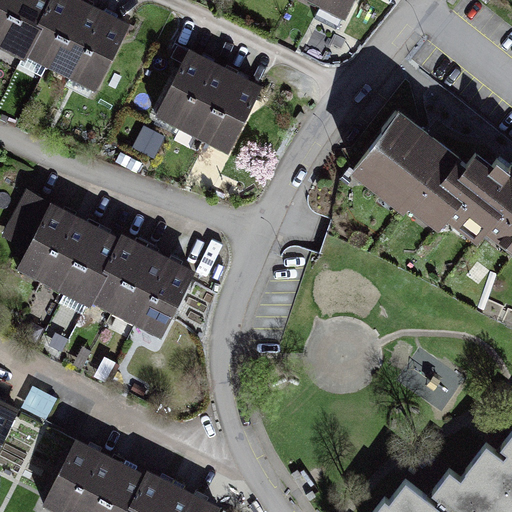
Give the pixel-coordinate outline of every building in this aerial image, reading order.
[(0,0),(0,43),(25,56),(27,52),(96,87),(130,20),(91,0),(0,0)] [(353,0),(314,0),(345,16),(353,0)] [(263,82),(190,44),(155,112),(228,149),(263,82)] [(467,153),(398,100),(347,167),(404,210),(410,203),(438,224),(447,212),(477,236),(485,226),(511,245),(511,157),(509,161),(496,151),(491,157),(474,144),(467,153)] [(120,233),(27,185),(2,233),(26,246),(16,265),(91,303),(93,299),(161,333),(196,266),(122,229),(120,233)] [(38,384),(31,403),(54,412),(61,392),(38,384)] [(0,445),(21,404),(0,393),(0,445)] [(385,494),(370,511),(511,511),(511,427),(499,444),(507,450),(504,453),(486,439),(460,472),(449,464),(430,489),(438,495),(435,498),(406,475),(389,497),(385,494)] [(146,469),(76,433),(41,501),(62,511),(215,511),(220,502),(147,465),(146,469)]
